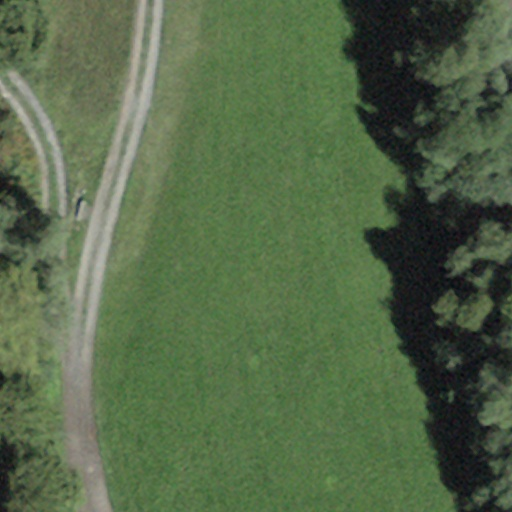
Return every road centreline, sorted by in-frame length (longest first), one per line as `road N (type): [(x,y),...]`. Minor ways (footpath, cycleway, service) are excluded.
road 1 (track): [(151,0),(134,120),(82,276),(76,395),(97,511)]
road 2 (track): [(82,276),(30,101),(0,75)]
